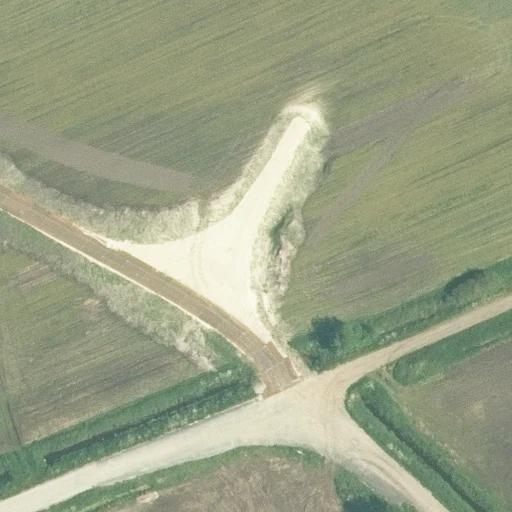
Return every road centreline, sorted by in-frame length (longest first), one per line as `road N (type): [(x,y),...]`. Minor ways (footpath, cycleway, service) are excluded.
road 1 (track): [(20,511),(511,303)]
road 2 (unclassified): [(311,393),(438,511)]
